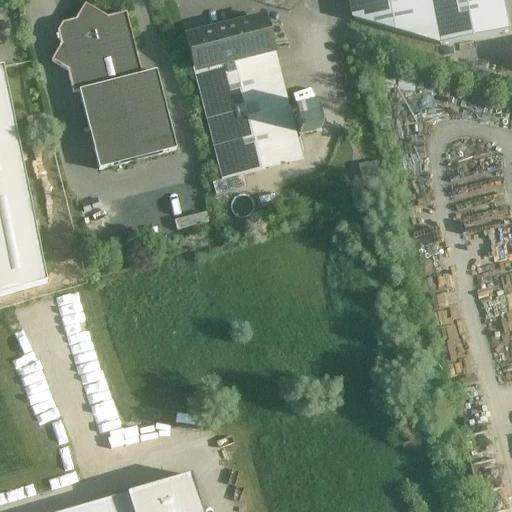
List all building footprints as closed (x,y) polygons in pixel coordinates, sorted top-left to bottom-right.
[(503,0),(350,0),(354,21),(441,46),(510,33),(503,0)] [(79,93),(99,171),(176,151),(156,73),(142,76),(126,14),(107,19),(85,5),(75,21),(62,25),(57,33),(61,46),(51,62),(67,72),(73,94),(79,93)] [(265,22),(186,42),(193,69),(272,49),(265,22)] [(272,49),(193,69),(222,181),(301,161),(272,49)] [(0,297),(46,283),(3,68),(0,68),(0,297)] [(315,108),(293,113),(299,135),(321,130),(315,108)] [(250,210),(220,220),(224,232),(254,222),(250,210)] [(202,511),(192,476),(124,497),(128,511),(202,511)] [(128,511),(124,497),(72,511),(128,511)]
